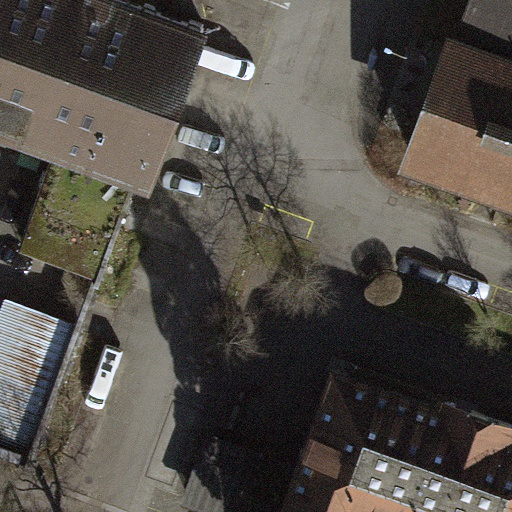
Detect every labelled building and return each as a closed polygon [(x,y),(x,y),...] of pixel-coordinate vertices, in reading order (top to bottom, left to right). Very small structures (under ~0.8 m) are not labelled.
[(0,0),(0,140),(140,192),(170,110),(200,27),(126,0),(0,0)] [(511,0),(473,0),(458,44),(446,40),(400,171),(511,209),(511,0)] [(0,440),(39,455),(89,324),(13,295),(0,329),(0,440)] [(511,511),(511,430),(340,370),(289,511),(511,511)] [(213,511),(270,511),(284,457),(216,440),(199,508),(213,511)]
